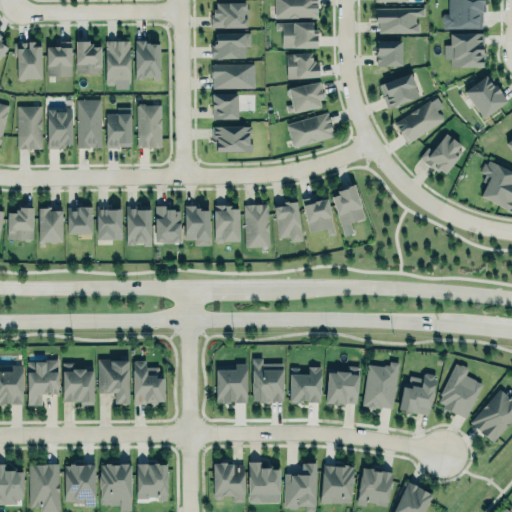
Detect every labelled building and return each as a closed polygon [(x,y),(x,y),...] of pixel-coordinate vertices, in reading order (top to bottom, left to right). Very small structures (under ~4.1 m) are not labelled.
[(274,0),(274,17),(298,17),(298,15),(306,15),(306,17),(317,17),(317,0),(274,0)] [(482,28),(443,29),(443,24),(441,22),(441,16),(444,13),(448,13),(448,0),(483,0),(483,1),(484,1),(484,11),(482,12),(482,22),(482,28)] [(211,27),(246,27),(246,2),(211,2),(211,27)] [(375,7),(425,6),(425,15),(415,15),(415,23),(419,23),(419,32),(379,33),(378,23),(375,23),(375,7)] [(316,48),(316,37),(317,37),(317,30),(312,30),(312,21),(275,21),(275,30),(282,30),(282,47),(293,47),(293,48),(316,48)] [(215,31),(250,31),(250,45),(245,45),(245,57),(211,57),(211,44),(215,44),(215,31)] [(449,34),(482,33),(483,58),(481,58),(481,67),(449,67),(449,59),(443,59),(443,45),(449,45),(449,34)] [(0,35),(0,58),(8,48),(1,43),(2,41),(0,39),(1,36),(0,35)] [(128,40),(104,40),(104,85),(113,84),(113,89),(129,88),(128,40)] [(71,75),(70,41),(57,41),(57,46),(43,46),(44,76),(71,75)] [(74,41),(81,42),(88,41),(88,44),(92,44),(92,47),(100,47),(100,72),(88,73),(76,72),(74,41)] [(134,41),(145,41),(145,44),(159,44),(159,79),(153,79),(153,76),(143,77),(143,79),(135,79),(134,41)] [(401,66),(401,41),(375,41),(376,56),(377,66),(401,66)] [(39,43),(40,78),(27,79),(24,80),(20,81),(16,79),(16,49),(22,49),(21,44),(24,44),(24,50),(29,50),(29,43),(39,43)] [(285,53),(312,51),(312,60),(317,60),(319,77),(296,79),(295,77),(287,78),(285,53)] [(253,62),(253,86),(212,87),(212,78),(210,77),(210,63),(253,62)] [(462,84),(486,68),(507,99),(482,115),(462,84)] [(419,96),(410,73),(380,85),(382,91),(384,91),(387,97),(383,99),(387,109),(419,96)] [(287,87),(291,112),(322,106),(318,81),(287,87)] [(211,119),(237,119),(236,93),(210,93),(211,119)] [(392,122),(436,93),(445,106),(439,109),(443,116),(443,118),(443,121),(407,145),(392,122)] [(76,99),(77,147),(93,147),(93,148),(101,148),(100,98),(76,99)] [(0,145),(9,105),(0,102),(0,145)] [(161,104),(161,147),(137,148),(136,105),(139,105),(139,102),(144,102),(144,105),(161,104)] [(17,148),(16,105),(41,105),(42,148),(17,148)] [(47,109),(57,109),(57,112),(63,112),(63,106),(72,106),(72,145),(65,145),(65,148),(47,148),(47,109)] [(104,113),(105,147),(129,147),(129,107),(115,107),(115,113),(104,113)] [(326,111),(334,136),(292,148),(285,123),(326,111)] [(216,152),(244,151),(252,150),(251,143),(249,143),(248,135),(251,135),(250,125),(213,125),(213,137),(216,137),(216,152)] [(462,152),(444,174),(439,170),(438,172),(434,170),(419,158),(428,147),(432,151),(446,133),(460,145),(457,149),(462,152)] [(479,192),(483,183),(479,181),(482,175),(476,172),(483,158),(486,160),(488,156),(511,167),(511,198),(508,207),(479,192)] [(330,195),(336,194),(336,190),(353,183),(364,218),(340,227),(335,214),(330,195)] [(301,198),(312,195),(314,200),(325,198),(327,201),(334,234),(327,235),(326,229),(308,233),(302,204),(302,203),(301,198)] [(295,197),(301,238),(288,240),(288,235),(276,236),(271,203),(283,201),(282,199),(295,197)] [(266,201),(268,245),(244,246),(242,203),(266,201)] [(60,207),(60,238),(56,238),(54,242),(50,242),(48,239),(37,239),(37,204),(49,204),(49,207),(60,207)] [(154,204),(164,204),(164,207),(172,207),(172,209),(178,209),(178,240),(173,240),(173,242),(162,242),(161,240),(154,240),(154,204)] [(237,208),(228,208),(228,204),(212,205),(213,242),(238,241),(237,208)] [(150,244),(149,205),(124,206),(125,244),(150,244)] [(7,212),(6,239),(19,239),(32,239),(31,207),(19,206),(18,209),(15,209),(15,212),(7,212)] [(65,207),(66,234),(91,233),(90,206),(65,207)] [(95,239),(120,239),(120,207),(95,207),(95,239)] [(193,245),(209,245),(208,207),(183,207),(183,239),(193,239),(193,245)] [(96,358),(96,393),(113,393),(113,404),(127,404),(128,362),(127,354),(119,354),(119,360),(112,360),(111,358),(96,358)] [(40,403),(26,403),(25,358),(57,357),(57,392),(40,392),(40,403)] [(130,359),(132,402),(145,402),(145,400),(150,400),(150,403),(156,402),(155,399),(163,399),(163,376),(157,376),(157,365),(145,365),(145,360),(143,358),(130,359)] [(261,358),(250,358),(251,402),(282,401),(281,362),(261,363),(261,358)] [(391,406),(397,361),(388,360),(387,364),(384,363),(381,365),(366,362),(360,404),(366,404),(366,406),(374,408),(374,406),(380,407),(380,405),(391,406)] [(60,361),(61,400),(79,399),(79,403),(92,403),(91,369),(84,369),(84,366),(73,366),(73,361),(60,361)] [(464,416),(481,383),(464,373),(466,368),(465,365),(460,363),(458,364),(454,361),(438,392),(441,393),(437,400),(442,402),(441,406),(464,416)] [(215,368),(215,364),(234,364),(234,362),(246,362),(246,401),(233,401),(233,399),(228,399),(228,401),(221,401),(221,400),(215,400),(215,368)] [(0,369),(0,404),(21,405),(22,365),(10,364),(9,370),(0,369)] [(289,366),(288,400),(301,400),(301,397),(307,398),(307,402),(319,402),(321,364),(307,365),(307,372),(299,372),(299,366),(289,366)] [(327,370),(336,371),(336,369),(348,370),(348,372),(358,373),(356,403),(338,402),(338,403),(331,403),(331,401),(325,400),(327,370)] [(434,375),(426,413),(416,411),(415,412),(403,410),(403,408),(396,407),(401,383),(406,384),(408,374),(421,376),(422,372),(424,371),(433,373),(434,375)] [(469,422),(498,388),(508,397),(511,393),(511,418),(492,442),(469,422)] [(99,463),(99,474),(97,474),(97,489),(99,488),(99,505),(118,505),(118,511),(130,511),(130,464),(127,464),(127,462),(118,462),(119,463),(113,462),(111,462),(111,460),(103,460),(103,463),(99,463)] [(166,461),(167,500),(156,500),(156,495),(147,496),(147,497),(135,498),(135,462),(166,461)] [(246,502),(278,502),(278,467),(259,467),(259,461),(247,461),(246,502)] [(314,461),(313,510),(305,510),(305,504),(297,503),(297,506),(295,508),(289,508),(287,506),(282,506),(283,472),(291,472),(291,473),(295,473),(295,472),(301,472),(301,461),(314,461)] [(27,463),(59,462),(59,511),(39,511),(39,507),(28,507),(27,463)] [(63,464),(68,464),(68,462),(94,463),(94,505),(83,505),(83,502),(72,502),(72,500),(63,500),(63,464)] [(0,502),(22,503),(22,470),(4,470),(4,464),(0,463),(0,502)] [(242,463),(211,463),(212,496),(231,496),(231,502),(243,502),(242,463)] [(322,464),(319,501),(350,503),(353,465),(328,463),(322,464)] [(391,472),(360,467),(355,504),(364,505),(365,503),(386,506),(391,472)] [(406,480),(419,486),(419,487),(431,492),(421,511),(390,511),(399,494),(396,493),(403,480),(405,481),(406,480)]
